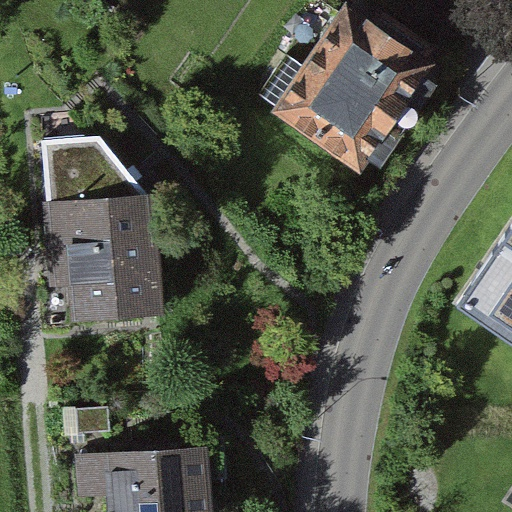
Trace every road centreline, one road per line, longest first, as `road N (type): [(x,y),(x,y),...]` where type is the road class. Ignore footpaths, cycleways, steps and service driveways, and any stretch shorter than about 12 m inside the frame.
road 1 (residential): [(340,511),(351,399),(387,295),(511,111)]
road 2 (track): [(29,330),(43,511)]
